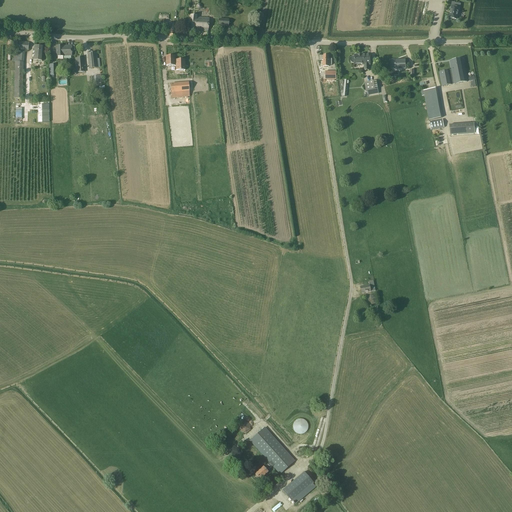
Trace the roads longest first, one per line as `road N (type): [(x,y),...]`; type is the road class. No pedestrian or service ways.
road 1 (unclassified): [(304,467),(324,438),(348,302),(310,42)]
road 2 (unclassified): [(310,42),(0,31)]
road 3 (unclassified): [(511,40),(310,42)]
